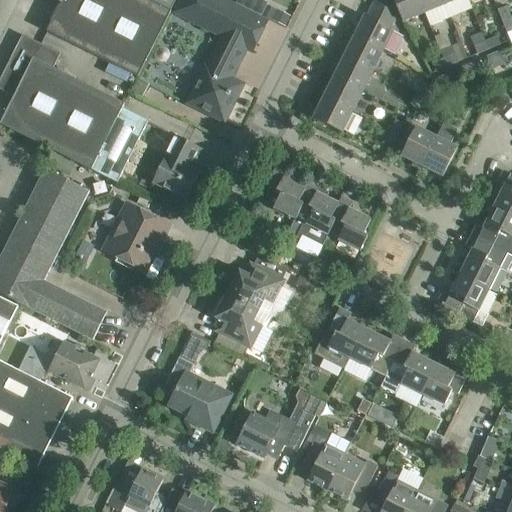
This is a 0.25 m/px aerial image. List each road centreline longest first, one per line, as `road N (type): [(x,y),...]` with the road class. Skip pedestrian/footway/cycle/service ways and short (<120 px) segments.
road 1 (unclassified): [(511,380),(496,382),(489,354),(406,308),(446,220),(257,122)]
road 2 (residential): [(112,420),(257,122)]
road 3 (residential): [(295,511),(112,420)]
road 4 (residential): [(257,122),(317,0)]
